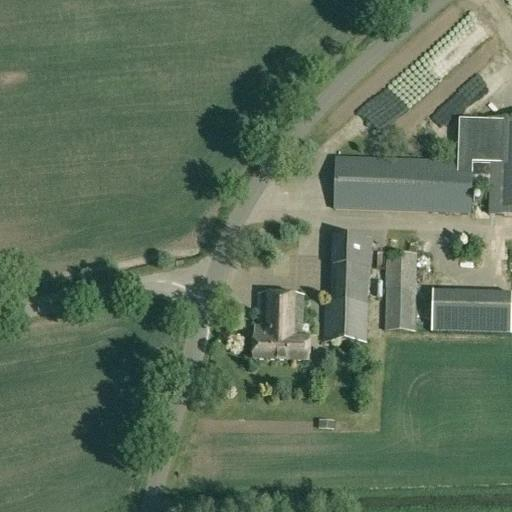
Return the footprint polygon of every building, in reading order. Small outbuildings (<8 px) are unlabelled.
[(511,121),(492,121),(492,123),(460,122),(459,164),(336,160),(335,211),(470,216),(470,190),(490,191),(489,216),(511,217),(511,121)] [(368,269),(370,269),(371,240),(334,239),(332,305),(325,305),(324,343),(365,345),(368,269)] [(387,254),(385,333),(415,334),(417,255),(387,254)] [(434,331),(511,329),(511,284),(433,286),(434,331)] [(302,341),(302,328),(303,298),(258,297),(257,328),(255,328),(255,340),(254,340),(253,361),(308,363),(308,341),(302,341)]
